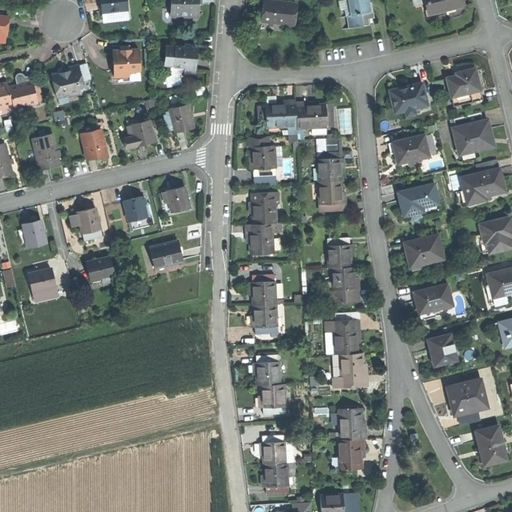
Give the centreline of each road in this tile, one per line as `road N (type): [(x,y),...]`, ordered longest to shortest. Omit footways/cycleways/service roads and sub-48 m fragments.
road 1 (residential): [(242,511),(224,383),(220,154)]
road 2 (residential): [(363,69),(379,253),(402,369)]
road 3 (track): [(0,475),(230,420)]
road 4 (residential): [(0,205),(220,154)]
road 5 (residential): [(402,369),(471,501)]
road 6 (residential): [(384,511),(402,369)]
road 7 (residential): [(226,76),(363,69)]
road 8 (residential): [(363,69),(492,37)]
